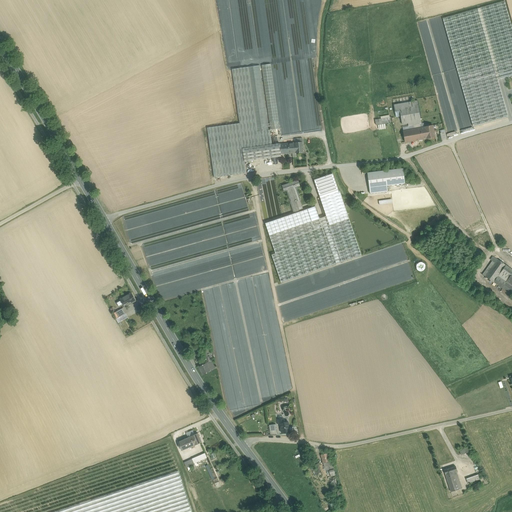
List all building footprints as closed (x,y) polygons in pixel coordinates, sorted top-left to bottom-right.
[(511,28),(504,1),(442,18),(473,126),(508,117),(497,80),(501,79),(499,72),(511,68),(511,28)] [(280,128),(271,64),(261,65),(270,129),(270,130),(280,128)] [(239,123),(207,128),(214,177),(246,173),(244,162),(242,149),(272,145),(270,130),(269,130),(259,65),(232,69),(239,123)] [(511,68),(499,72),(501,79),(511,75),(511,68)] [(417,101),(394,105),(396,117),(401,116),(402,124),(406,123),(406,120),(407,120),(408,125),(421,122),(417,101)] [(420,124),(413,125),(414,129),(403,131),(405,142),(426,138),(424,127),(421,128),(420,124)] [(433,125),(424,127),(426,138),(435,137),(434,132),(436,132),(436,129),(433,130),(433,125)] [(293,143),(280,144),(281,154),(303,152),(302,142),(299,142),(293,143)] [(272,145),(242,149),(244,162),(281,156),(281,154),(280,144),(272,145)] [(403,168),(367,173),(370,194),(388,191),(387,186),(405,183),(403,168)] [(282,217),(265,223),(275,254),(272,255),(281,282),(361,255),(339,191),(338,192),(332,173),(314,180),(326,216),(319,219),(314,206),(282,217)] [(278,202),(274,176),(257,179),(261,204),(272,202),(272,204),(275,203),(275,202),(278,202)] [(298,180),(282,186),(284,191),(287,190),(291,203),(290,203),(292,209),(298,207),(296,201),(299,200),(300,200),(296,187),(300,186),(298,180)] [(480,219),(467,225),(471,234),(484,228),(480,219)] [(479,254),(474,250),(467,260),(472,263),(479,254)] [(493,257),(481,273),(483,275),(481,277),(491,285),(493,282),(505,265),(497,259),(493,257)] [(425,264),(421,262),(417,263),(415,266),(416,270),(420,272),(424,271),(426,267),(425,264)] [(511,272),(511,269),(505,265),(493,282),(501,288),(511,272)] [(511,272),(501,288),(511,294),(511,272)] [(493,282),(491,285),(510,298),(511,295),(511,294),(501,288),(493,282)] [(131,293),(120,299),(120,300),(117,302),(116,303),(118,306),(119,306),(123,304),(124,307),(136,301),(131,293)] [(122,308),(116,312),(119,317),(126,313),(122,308)] [(211,348),(203,349),(206,363),(212,360),(213,359),(211,348)] [(206,363),(198,367),(202,375),(214,369),(210,361),(206,363)] [(288,422),(284,422),(283,419),(278,420),(279,424),(280,423),(282,433),(289,431),(288,422)] [(198,433),(190,436),(190,437),(178,442),(182,451),(194,445),(194,446),(202,442),(198,433)] [(469,447),(458,450),(459,455),(470,452),(469,447)] [(205,453),(192,459),(194,463),(207,458),(205,453)] [(328,453),(321,455),(323,463),(323,462),(325,469),(328,469),(334,468),(331,460),(330,460),(328,453)] [(456,471),(446,474),(451,491),(461,488),(456,471)] [(216,488),(224,484),(219,472),(216,473),(218,477),(212,479),(216,488)] [(478,475),(466,479),(468,483),(480,479),(478,475)]
